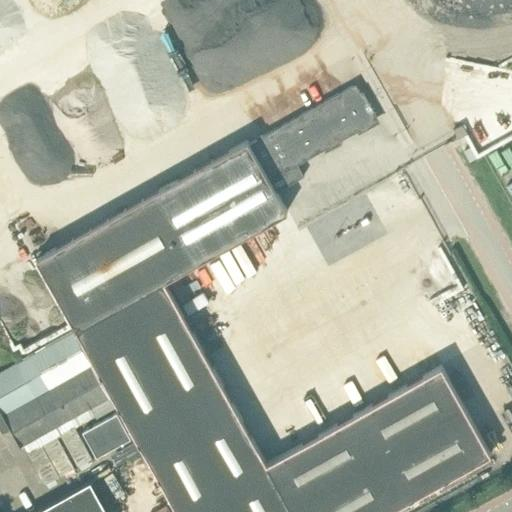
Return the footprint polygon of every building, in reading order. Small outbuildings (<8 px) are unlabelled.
[(356,90),(353,84),(250,142),(270,179),(376,119),(359,88),(356,90)] [(459,138),(468,133),(463,124),(454,129),(459,138)] [(250,142),(248,138),(37,257),(71,318),(77,328),(165,279),(288,210),(270,179),(250,142)] [(477,157),(471,145),(464,149),(470,161),(477,157)] [(165,279),(77,328),(179,511),(384,511),(491,452),(442,364),(267,462),(165,279)] [(73,330),(0,371),(0,408),(2,412),(0,413),(0,425),(3,431),(10,427),(21,446),(24,444),(46,483),(92,457),(75,426),(96,414),(97,417),(115,407),(73,330)] [(116,410),(82,429),(96,455),(130,436),(116,410)] [(31,511),(86,511),(73,489),(31,511)]
